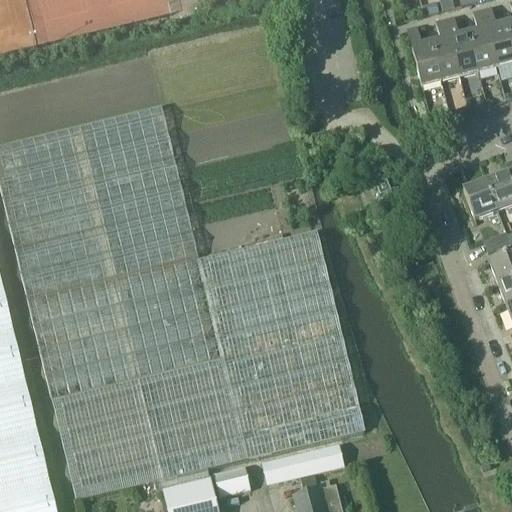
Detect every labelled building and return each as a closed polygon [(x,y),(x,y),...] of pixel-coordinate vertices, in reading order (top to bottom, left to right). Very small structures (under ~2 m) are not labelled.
[(478,0),(461,0),(460,0),(462,9),(479,5),(478,0)] [(456,11),(453,1),(440,4),(441,8),(443,14),(456,11)] [(436,6),(422,10),(424,19),(438,15),(436,6)] [(495,29),(490,11),(482,14),(496,70),(511,66),(511,54),(505,26),(495,29)] [(478,33),(468,36),(478,75),(496,70),(482,14),(473,16),(478,33)] [(458,38),(453,21),(445,23),(459,80),(478,75),(468,36),(458,38)] [(440,43),(431,46),(440,84),(459,80),(445,23),(436,25),(440,43)] [(422,89),(440,84),(431,46),(421,48),(416,31),(407,33),(422,89)] [(208,472),(365,434),(317,235),(199,263),(162,110),(0,148),(0,190),(27,301),(28,301),(53,404),(52,404),(76,504),(149,486),(208,472)] [(508,175),(485,184),(497,215),(511,208),(511,184),(508,175)] [(380,198),(391,193),(387,182),(376,186),(380,198)] [(474,223),(497,215),(485,184),(462,193),(474,223)] [(510,247),(507,239),(506,236),(484,244),(488,256),(510,247)] [(511,255),(489,264),(498,287),(511,281),(511,255)] [(0,511),(55,511),(0,278),(0,511)] [(511,307),(511,281),(498,287),(506,310),(511,307)] [(296,511),(341,511),(336,490),(321,493),(318,493),(314,478),(345,470),(341,448),(261,467),(267,489),(300,481),(304,497),(294,499),(296,511)] [(219,501),(250,494),(245,471),(214,479),(219,501)] [(149,486),(152,497),(163,494),(167,511),(217,511),(208,472),(149,486)]
